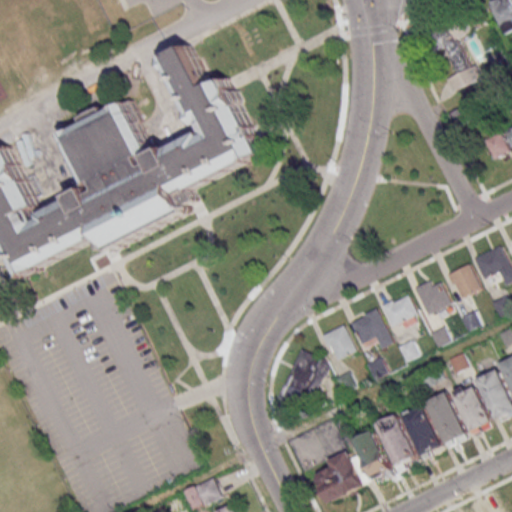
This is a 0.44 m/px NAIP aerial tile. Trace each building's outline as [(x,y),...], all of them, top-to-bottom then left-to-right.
[(511,0),(498,0),(493,3),(509,34),(511,32),(511,0)] [(458,90),(484,78),(469,43),(476,40),(465,15),(431,30),(458,90)] [(27,276),(0,222),(0,153),(12,147),(43,207),(38,210),(43,220),(49,217),(47,213),(94,189),(67,134),(131,102),(158,156),(207,131),(209,135),(213,133),(208,122),(201,126),(168,59),(194,46),(215,86),(231,78),(269,154),(197,190),(202,200),(191,205),(193,210),(116,249),(114,244),(104,249),(99,240),(27,276)] [(472,120),(464,105),(448,113),(456,128),(472,120)] [(499,159),(511,151),(511,140),(507,130),(489,140),(499,159)] [(511,282),(511,263),(504,245),(477,257),(486,278),(502,271),(508,284),(511,282)] [(483,290),(473,263),(452,272),(463,298),(483,290)] [(432,316),(454,304),(440,276),(417,288),(432,316)] [(394,325),(404,321),(406,327),(423,319),(412,293),(386,304),(394,325)] [(397,341),(379,308),(354,321),(367,345),(376,341),(381,350),(397,341)] [(482,325),(477,312),(464,316),(469,330),(482,325)] [(326,334),(339,360),(360,350),(346,324),(326,334)] [(434,333),(441,347),(453,339),(446,326),(434,333)] [(422,354),(414,339),(401,346),(409,361),(422,354)] [(281,398),(301,407),(306,397),(316,402),(334,361),(303,348),(281,398)] [(472,365),(464,352),(450,360),(458,373),(472,365)] [(377,380),(391,373),(383,356),(369,363),(377,380)] [(499,422),(511,416),(511,390),(504,368),(482,376),(499,422)] [(359,383),(350,372),(327,391),(335,402),(359,383)] [(458,395),(477,434),(498,425),(480,386),(458,395)] [(454,391),(432,400),(451,448),(473,440),(454,391)] [(425,458),(447,449),(429,404),(407,412),(425,458)] [(402,472),(423,463),(401,413),(381,422),(402,472)] [(378,483),(397,475),(377,430),(358,438),(378,483)] [(331,460),(334,467),(319,473),(331,502),(374,484),(362,456),(355,459),(352,451),(331,460)] [(196,511),(225,498),(216,478),(187,491),(196,511)] [(486,507),(488,511),(511,511),(511,508),(508,498),(486,507)]
